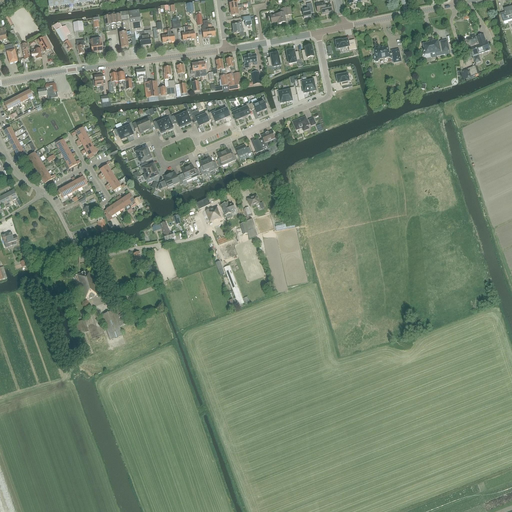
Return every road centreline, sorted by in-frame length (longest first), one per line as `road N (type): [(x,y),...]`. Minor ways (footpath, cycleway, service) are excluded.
road 1 (unclassified): [(205,234),(80,257),(44,193)]
road 2 (residential): [(236,136),(327,97),(318,32)]
road 3 (tertiary): [(63,71),(226,50)]
